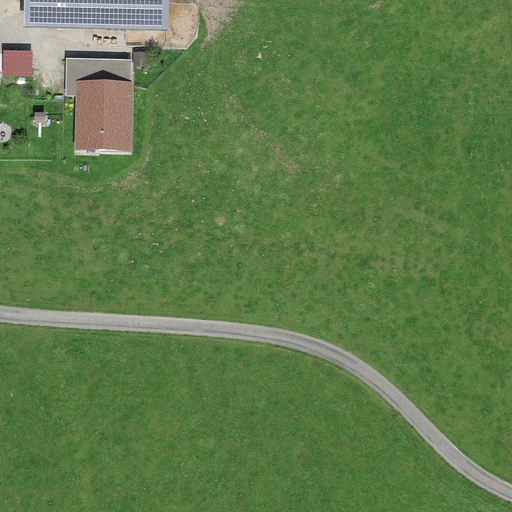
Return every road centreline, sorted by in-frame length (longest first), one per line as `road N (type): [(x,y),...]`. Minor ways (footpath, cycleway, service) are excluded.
road 1 (residential): [(511,495),(454,459),(348,359),(220,329),(0,315)]
road 2 (track): [(194,0),(182,43),(29,39),(0,27)]
